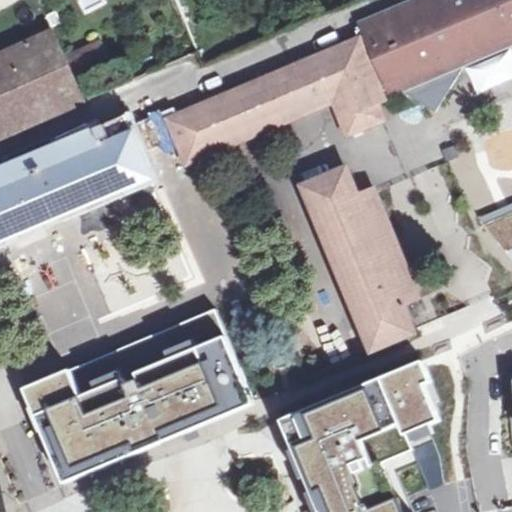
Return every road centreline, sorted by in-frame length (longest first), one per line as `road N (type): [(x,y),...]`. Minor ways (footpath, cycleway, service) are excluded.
road 1 (residential): [(0,149),(352,15)]
road 2 (residential): [(0,407),(42,492),(68,509)]
